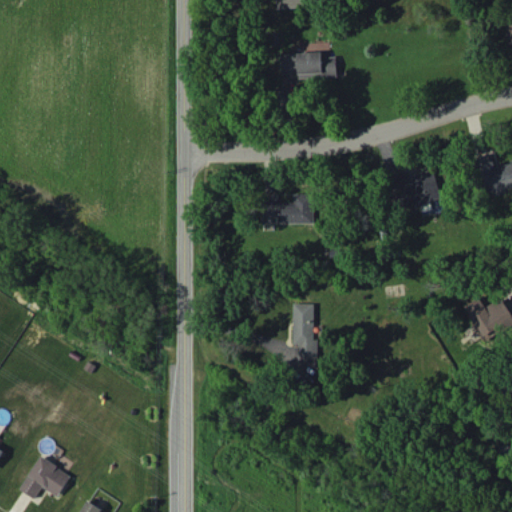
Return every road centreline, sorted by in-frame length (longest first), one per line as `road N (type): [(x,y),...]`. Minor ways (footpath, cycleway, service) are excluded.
road 1 (tertiary): [(182,0),(176,511)]
road 2 (residential): [(182,146),(290,150),(385,133),(511,93)]
